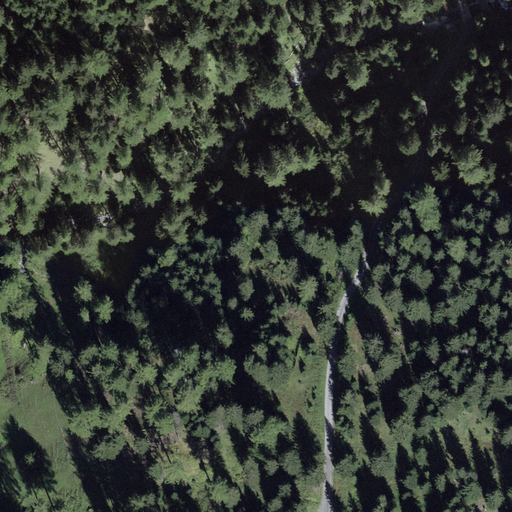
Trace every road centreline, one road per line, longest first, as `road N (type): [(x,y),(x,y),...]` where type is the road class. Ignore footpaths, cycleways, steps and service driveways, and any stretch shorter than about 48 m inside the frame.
road 1 (track): [(460,0),(467,30),(430,93),(417,170),(380,217),(338,322),(327,511)]
road 2 (track): [(481,0),(495,25),(468,99),(470,127),(493,154),(511,230)]
